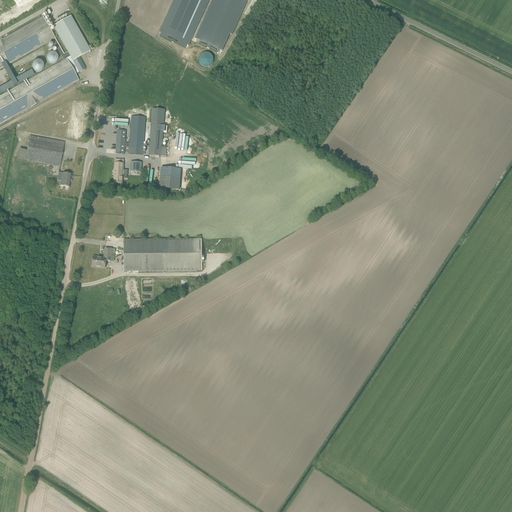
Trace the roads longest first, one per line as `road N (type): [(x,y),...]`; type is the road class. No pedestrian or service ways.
road 1 (unclassified): [(68,256),(118,0)]
road 2 (track): [(21,511),(68,256)]
road 3 (unclassified): [(511,76),(363,0)]
